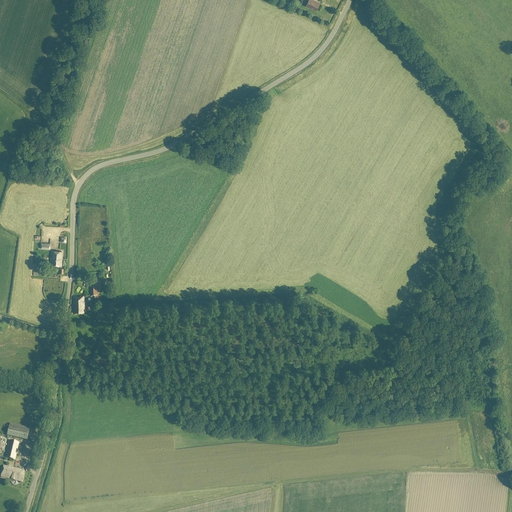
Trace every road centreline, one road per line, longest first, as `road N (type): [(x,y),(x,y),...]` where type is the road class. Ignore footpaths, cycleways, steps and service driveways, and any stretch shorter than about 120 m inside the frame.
road 1 (track): [(360,0),(480,135),(444,205),(444,251),(387,347),(395,366),(450,367),(475,470)]
road 2 (unclassified): [(55,384),(72,202),(84,177),(166,148),(305,64),(350,0)]
road 3 (track): [(475,470),(301,480),(152,511)]
road 4 (track): [(104,0),(54,144)]
road 5 (unclassified): [(25,511),(55,384)]
road 6 (track): [(78,185),(46,131),(0,93)]
